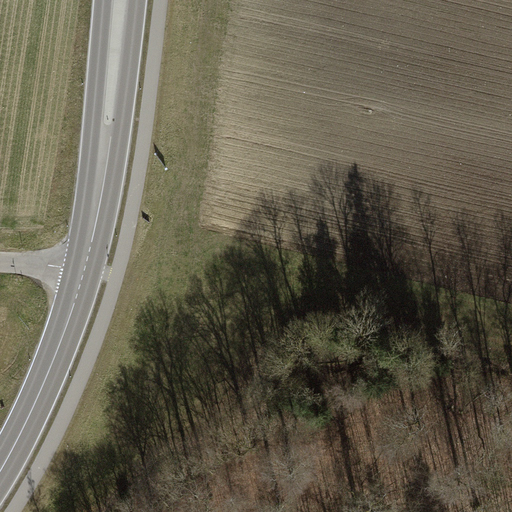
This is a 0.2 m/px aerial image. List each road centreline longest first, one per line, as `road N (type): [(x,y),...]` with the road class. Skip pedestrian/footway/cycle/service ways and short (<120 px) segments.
road 1 (secondary): [(122,0),(86,270)]
road 2 (secondary): [(86,270),(0,473)]
